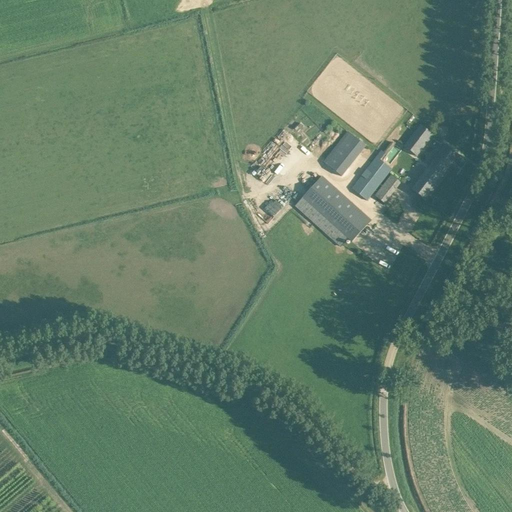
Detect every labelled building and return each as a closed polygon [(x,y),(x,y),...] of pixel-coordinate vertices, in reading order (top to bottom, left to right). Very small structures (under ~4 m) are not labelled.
[(433,135),(425,129),(421,125),(404,146),(416,156),(433,135)] [(366,147),(349,133),(325,164),(342,177),(366,147)] [(460,156),(446,145),(411,189),(425,200),(460,156)] [(381,150),(351,189),(368,201),(392,169),(379,159),(384,153),(381,150)] [(341,247),(348,239),(352,242),(371,221),(322,176),(295,206),(341,247)] [(380,189),(375,196),(385,204),(390,196),(380,189)]
